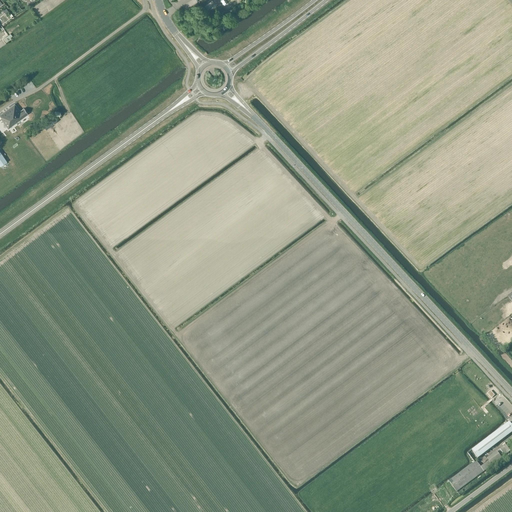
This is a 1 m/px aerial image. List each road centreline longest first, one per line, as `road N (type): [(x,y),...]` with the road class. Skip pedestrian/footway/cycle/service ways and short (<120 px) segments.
road 1 (tertiary): [(511,391),(226,89)]
road 2 (primary): [(0,233),(201,87)]
road 3 (primary): [(229,73),(326,0)]
